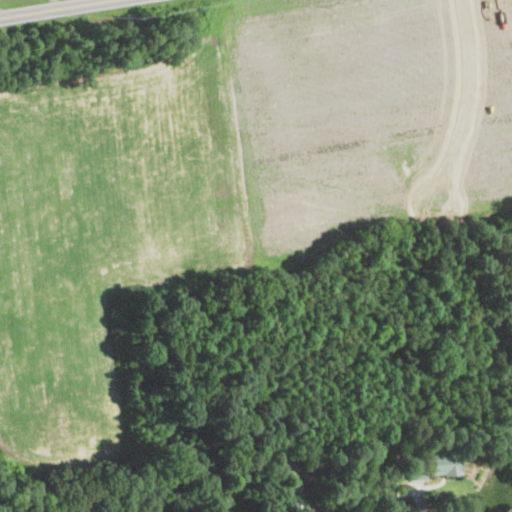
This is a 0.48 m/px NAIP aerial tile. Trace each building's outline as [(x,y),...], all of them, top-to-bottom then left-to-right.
[(437,452),(430,451),(427,451),(427,446),(428,443),(438,444),(437,446),(437,449),(437,452)] [(377,455),(369,457),(368,451),(375,449),(377,455)] [(426,453),(426,457),(460,455),(461,477),(445,478),(445,475),(431,476),(431,481),(408,482),(407,454),(426,453)] [(223,474),(217,476),(215,468),(221,467),(223,474)] [(215,480),(202,489),(195,480),(209,471),(215,480)] [(310,488),(306,496),(294,491),(297,482),(310,488)] [(190,491),(182,498),(178,493),(185,486),(190,491)] [(184,507),(180,511),(172,511),(171,511),(178,502),(184,507)]
